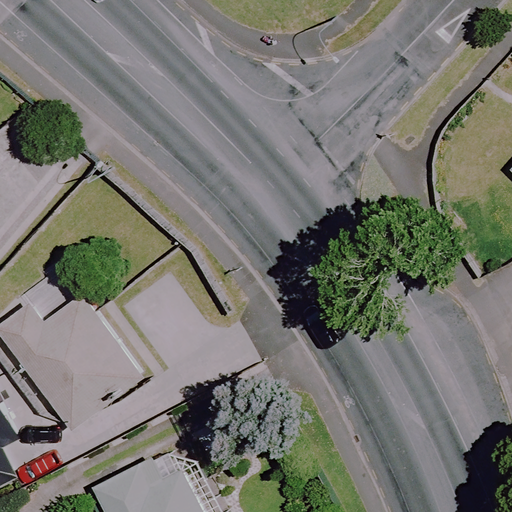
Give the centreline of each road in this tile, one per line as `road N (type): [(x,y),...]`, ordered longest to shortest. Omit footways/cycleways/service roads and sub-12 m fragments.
road 1 (secondary): [(451,511),(388,374),(261,198)]
road 2 (secondary): [(261,198),(67,0)]
road 3 (residential): [(445,0),(261,198)]
